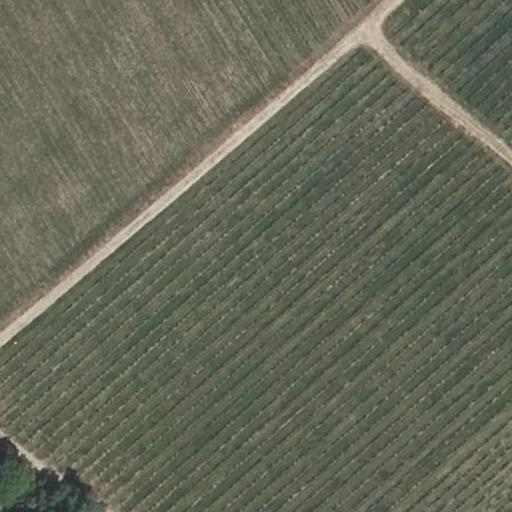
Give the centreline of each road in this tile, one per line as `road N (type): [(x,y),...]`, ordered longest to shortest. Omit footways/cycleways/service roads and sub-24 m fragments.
road 1 (track): [(388,0),(0,334)]
road 2 (track): [(361,23),(511,151)]
road 3 (track): [(113,511),(0,434)]
